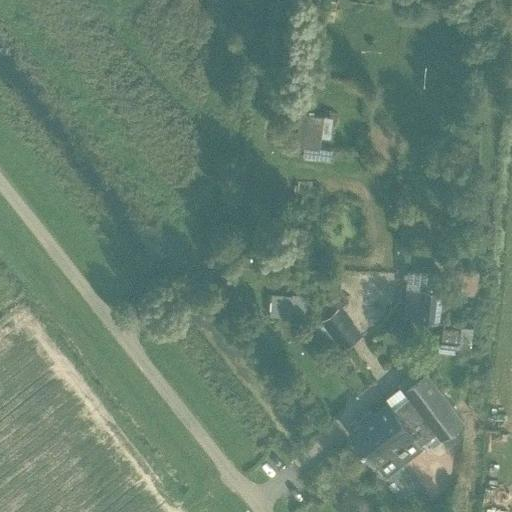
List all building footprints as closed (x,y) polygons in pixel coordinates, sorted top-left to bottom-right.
[(324,118),(298,115),(293,149),(320,153),(324,118)] [(320,270),(312,270),(312,300),(320,300),(320,270)] [(443,273),(409,270),(409,273),(406,273),(405,278),(409,278),(406,320),(440,322),(443,273)] [(350,301),(340,289),(314,309),(323,321),(313,329),(336,357),(364,335),(342,308),(350,301)] [(281,351),(266,328),(257,333),(272,357),(281,351)] [(362,422),(349,432),(376,466),(414,436),(420,444),(436,432),(441,438),(464,420),(426,372),(403,390),(408,397),(393,408),(388,402),(373,414),(370,410),(359,418),(362,422)]
